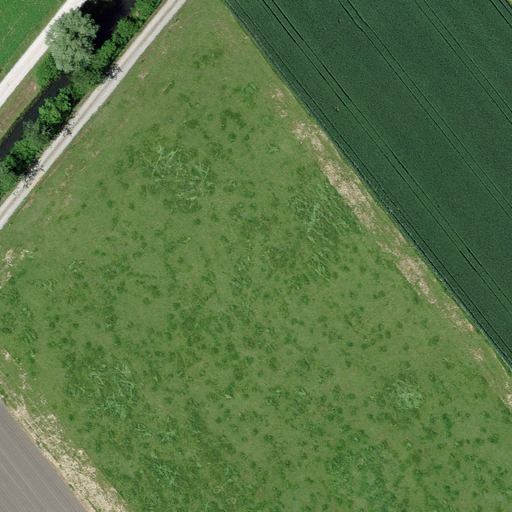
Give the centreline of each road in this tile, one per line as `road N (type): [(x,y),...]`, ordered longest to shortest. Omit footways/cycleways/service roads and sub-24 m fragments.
road 1 (track): [(179,0),(0,219)]
road 2 (track): [(76,0),(0,94)]
